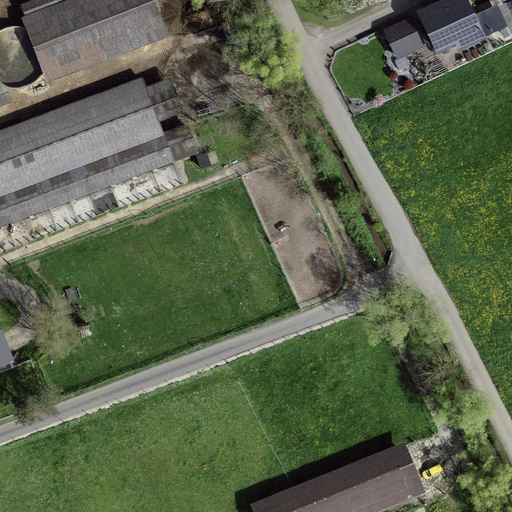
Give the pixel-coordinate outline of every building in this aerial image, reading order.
[(44,79),(162,33),(149,0),(78,0),(22,22),(44,79)] [(486,37),(468,0),(439,0),(416,11),(436,54),(456,45),(458,51),(486,37)] [(487,36),(504,28),(495,10),(478,18),(487,36)] [(384,34),(396,59),(421,47),(409,22),(384,34)] [(0,196),(161,136),(141,83),(0,135),(0,196)] [(256,508),(257,511),(346,511),(412,486),(398,451),(256,508)]
